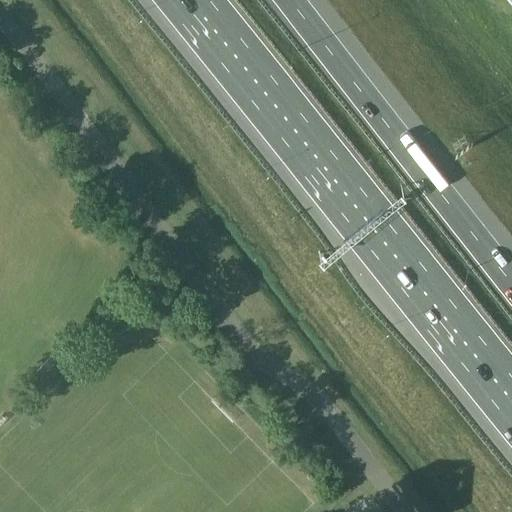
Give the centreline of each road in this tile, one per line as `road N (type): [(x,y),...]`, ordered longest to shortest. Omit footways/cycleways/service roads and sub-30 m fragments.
road 1 (motorway): [(181,0),(511,399)]
road 2 (motorway): [(511,277),(291,0)]
